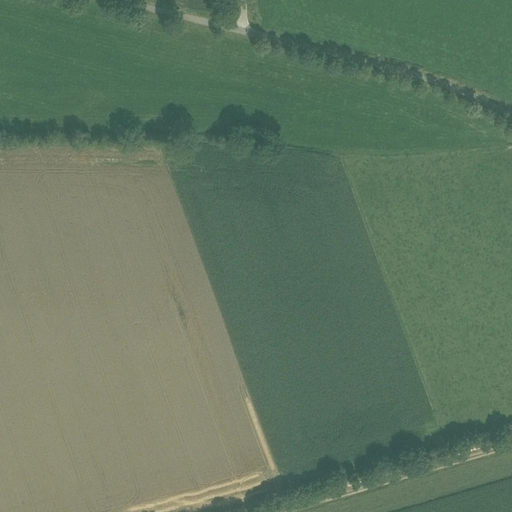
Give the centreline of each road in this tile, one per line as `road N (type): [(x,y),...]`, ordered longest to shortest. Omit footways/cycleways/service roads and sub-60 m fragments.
road 1 (unclassified): [(511,116),(387,67),(116,0)]
road 2 (track): [(511,445),(286,511)]
